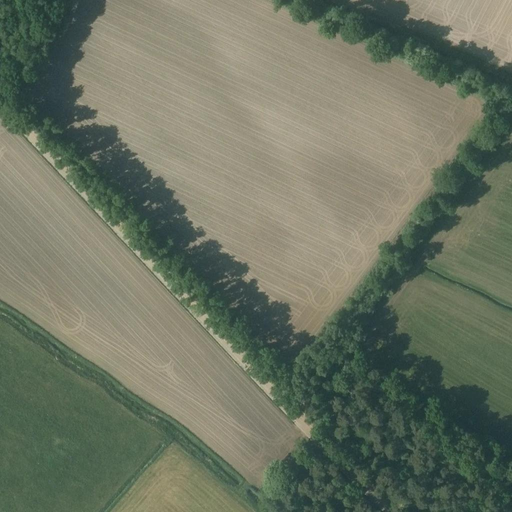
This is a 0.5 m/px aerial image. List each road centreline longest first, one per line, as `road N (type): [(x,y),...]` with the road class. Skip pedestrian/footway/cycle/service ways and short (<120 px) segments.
road 1 (track): [(391,511),(0,98)]
road 2 (track): [(511,79),(333,0)]
